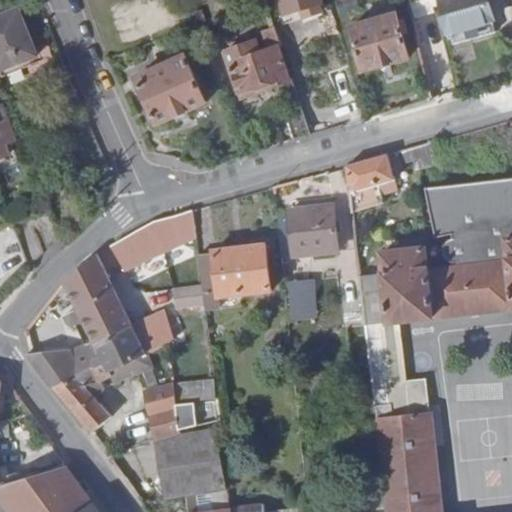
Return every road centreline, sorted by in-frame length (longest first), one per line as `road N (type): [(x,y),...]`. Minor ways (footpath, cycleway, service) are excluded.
road 1 (residential): [(511,99),(145,202)]
road 2 (residential): [(145,202),(59,0)]
road 3 (residential): [(123,511),(0,343)]
road 4 (residential): [(145,202),(68,258),(0,335)]
